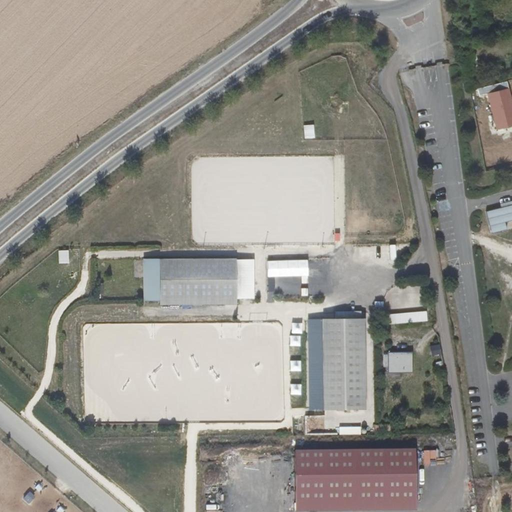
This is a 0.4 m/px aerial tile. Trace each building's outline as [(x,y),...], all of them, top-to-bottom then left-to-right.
[(511,204),(487,211),(492,233),(507,230),(505,222),(511,220),(511,204)] [(367,211),(366,229),(403,230),(403,212),(367,211)] [(395,248),(381,247),(380,259),(395,260),(395,248)] [(159,299),(159,298),(159,258),(159,257),(144,257),(144,299),(159,299)] [(235,260),(159,258),(159,298),(236,300),(235,260)] [(324,261),(273,260),(273,268),(323,268),(324,261)] [(273,287),(272,295),(323,296),(323,288),(273,287)] [(360,312),(334,313),(334,323),(338,323),(339,398),(336,398),(336,407),(360,406),(360,398),(357,398),(356,323),(360,323),(360,312)] [(417,325),(393,329),(395,339),(419,335),(417,325)] [(438,344),(430,346),(432,356),(439,355),(438,344)] [(412,375),(412,354),(388,354),(388,375),(412,375)] [(321,361),(313,361),(313,400),(321,400),(321,361)] [(293,511),(415,511),(415,453),(293,454),(293,511)]
